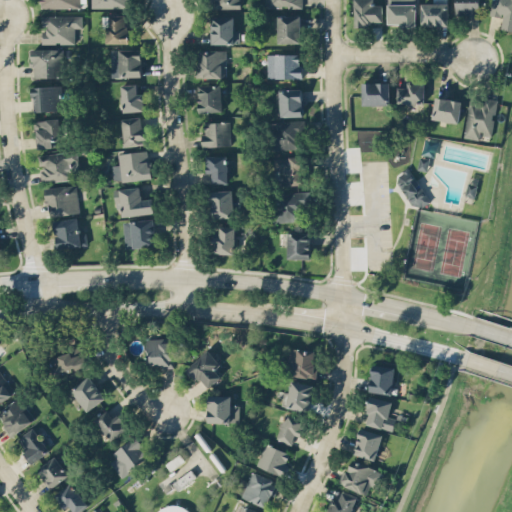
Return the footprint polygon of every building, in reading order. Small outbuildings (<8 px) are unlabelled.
[(240,7),(239,0),(214,0),(215,8),(240,7)] [(353,0),(353,25),(382,25),(382,4),(372,4),(372,0),(353,0)] [(447,0),(430,0),(430,2),(421,2),(421,25),(447,25),(447,0)] [(454,0),(454,16),(479,16),(479,0),(454,0)] [(511,0),(492,0),(490,14),(500,16),(498,27),(511,29),(511,0)] [(386,25),(415,25),(415,2),(386,2),(386,25)] [(105,13),(105,41),(128,41),(128,13),(105,13)] [(40,43),(80,43),(80,14),(40,14),(40,43)] [(276,14),(276,41),(299,41),(299,14),(276,14)] [(210,42),(237,42),(237,15),(210,15),(210,42)] [(31,76),(62,76),(62,47),(31,47),(31,76)] [(141,47),(118,47),(118,74),(141,74),(141,47)] [(197,76),(224,76),(224,48),(197,48),(197,76)] [(267,76),(301,76),(301,52),(267,52),(267,76)] [(388,103),(388,80),(361,80),(361,103),(388,103)] [(397,103),(424,103),(424,80),(397,80),(397,103)] [(121,110),(143,109),(142,82),(121,83),(121,110)] [(221,83),(198,83),(198,110),(221,110),(221,83)] [(60,109),(60,85),(32,85),(32,109),(60,109)] [(279,88),(279,115),(301,115),(301,88),(279,88)] [(497,98),(468,94),(463,135),(491,139),(497,98)] [(460,99),(434,95),(431,117),(457,121),(460,99)] [(122,115),(122,143),(146,143),(146,115),(122,115)] [(35,145),(62,145),(62,118),(35,118),(35,145)] [(229,144),(229,120),(202,120),(202,144),(229,144)] [(300,138),(300,120),(271,120),(271,147),(294,147),(294,138),(300,138)] [(426,169),(429,156),(433,157),(436,139),(423,137),(418,167),(426,169)] [(77,177),(74,149),(37,154),(40,181),(77,177)] [(149,149),(118,152),(119,162),(111,163),(112,180),(151,177),(149,149)] [(227,182),(227,154),(205,154),(206,182),(227,182)] [(273,183),(303,183),(303,156),(273,156),(273,183)] [(414,209),(429,200),(410,167),(395,175),(414,209)] [(51,216),(79,209),(73,182),(44,188),(51,216)] [(114,188),(117,215),(153,211),(151,194),(141,195),(140,185),(114,188)] [(210,189),(210,216),(233,216),(233,189),(210,189)] [(270,201),(270,220),(300,219),(300,208),(308,207),(308,191),(277,192),(277,201),(270,201)] [(54,219),(57,247),(84,244),(82,227),(75,227),(74,217),(54,219)] [(123,219),(124,246),(155,244),(154,218),(123,219)] [(234,251),(234,226),(212,226),(212,251),(234,251)] [(310,230),(283,230),(283,257),(310,257),(310,230)] [(145,332),(145,364),(172,364),(172,341),(159,342),(159,332),(145,332)] [(54,376),(87,366),(81,346),(48,356),(54,376)] [(317,349),(288,346),(285,373),(314,376),(317,349)] [(213,369),(220,362),(207,348),(186,369),(205,388),(219,374),(213,369)] [(396,365),(372,363),(369,390),(392,393),(396,365)] [(0,400),(14,391),(0,370),(0,400)] [(104,396),(89,375),(71,389),(86,410),(104,396)] [(313,384),(292,378),(284,404),(305,411),(313,384)] [(207,421),(238,421),(238,403),(229,403),(229,394),(207,393),(207,421)] [(386,407),(389,401),(372,394),(362,419),(389,430),(397,411),(386,407)] [(0,419),(12,435),(34,417),(18,396),(0,409),(0,419)] [(94,419),(111,439),(127,425),(110,405),(94,419)] [(296,444),(305,418),(285,412),(276,437),(296,444)] [(32,462),(49,448),(32,426),(15,440),(32,462)] [(374,458),(382,433),(360,426),(352,452),(374,458)] [(148,453),(133,435),(106,457),(122,475),(148,453)] [(292,453),(265,442),(256,464),(283,475),(292,453)] [(182,458),(178,453),(166,464),(170,469),(182,458)] [(36,468),(50,486),(68,473),(54,455),(36,468)] [(339,483),(367,493),(376,467),(349,457),(339,483)] [(177,489),(195,475),(190,468),(171,482),(177,489)] [(278,480),(252,470),(248,479),(239,475),(232,491),(267,506),(278,480)] [(54,494),(69,511),(77,511),(88,503),(69,481),(54,494)] [(352,511),(359,497),(337,487),(326,511),(352,511)] [(192,511),(163,499),(157,511),(192,511)] [(264,511),(242,503),(238,511),(264,511)]
